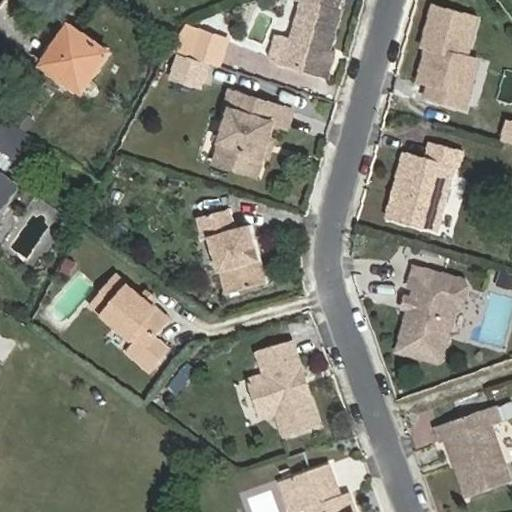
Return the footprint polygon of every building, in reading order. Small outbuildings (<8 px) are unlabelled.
[(278,61),(324,74),(341,12),(339,11),(320,5),(321,0),(301,0),(304,1),(294,38),(279,34),(273,55),(278,61)] [(321,0),(320,5),(339,11),(342,0),(321,0)] [(435,3),(423,48),(428,49),(419,83),(430,86),(426,99),(466,109),(469,96),(460,94),(471,55),(468,54),(479,15),(435,3)] [(71,24),(44,65),(84,93),(112,52),(71,24)] [(170,50),(220,66),(228,40),(182,25),(170,50)] [(231,91),(226,107),(232,108),(215,162),(259,175),(274,124),(289,128),(294,110),(231,91)] [(6,119),(0,131),(0,145),(26,160),(39,136),(6,119)] [(428,157),(406,151),(387,218),(438,231),(456,166),(459,167),(464,150),(432,141),(428,157)] [(14,182),(0,172),(0,211),(7,201),(3,199),(14,182)] [(203,239),(210,236),(227,294),(270,282),(253,224),(238,228),(232,208),(197,217),(203,239)] [(415,266),(409,286),(415,287),(398,350),(437,361),(444,358),(456,310),(464,305),(469,285),(465,279),(437,271),(415,266)] [(169,348),(155,336),(170,318),(118,275),(93,305),(136,342),(128,352),(151,370),(169,348)] [(249,381),(260,418),(278,413),(286,437),(321,426),(311,395),(295,387),(303,371),(293,340),(258,351),(265,375),(249,381)] [(503,422),(496,405),(437,426),(443,443),(448,441),(469,498),(511,482),(511,477),(494,425),(503,422)] [(308,510),(308,511),(357,511),(351,493),(342,495),(331,464),(297,476),(308,510)] [(290,511),(300,511),(308,510),(297,476),(281,482),(290,511)]
